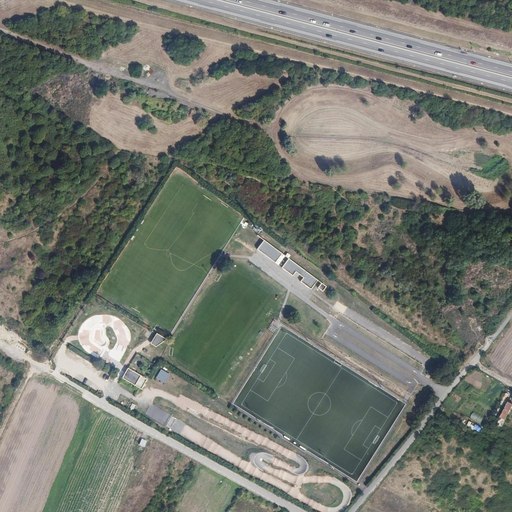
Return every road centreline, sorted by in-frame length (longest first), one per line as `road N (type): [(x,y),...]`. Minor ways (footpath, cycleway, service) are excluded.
road 1 (track): [(511,215),(317,183),(290,166),(255,124),(0,33)]
road 2 (motorway): [(192,0),(511,82)]
road 3 (motorway): [(511,71),(233,0)]
road 4 (residential): [(296,511),(101,402)]
road 5 (track): [(0,459),(41,366),(0,342)]
